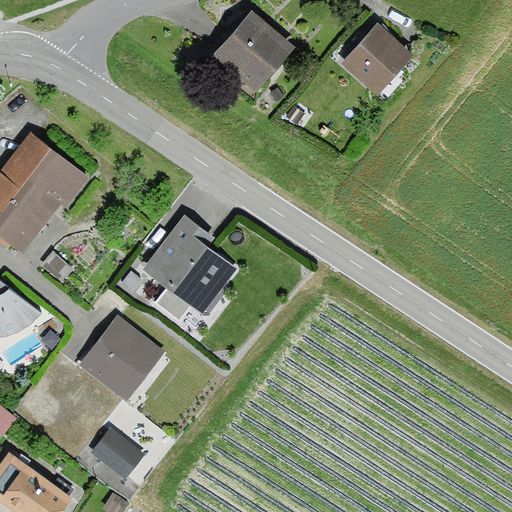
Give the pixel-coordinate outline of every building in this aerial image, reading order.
[(241,65),(259,80),(288,46),(251,15),(218,53),(237,69),(241,65)] [(378,89),(408,56),(376,27),(346,60),(378,89)] [(35,136),(0,181),(0,233),(21,250),(60,200),(70,208),(91,180),(35,136)] [(169,244),(150,268),(169,283),(154,302),(179,321),(205,287),(220,284),(232,269),(202,245),(208,237),(184,218),(166,242),(169,244)] [(60,278),(69,268),(53,253),(44,263),(60,278)] [(17,327),(28,320),(38,309),(0,278),(0,332),(4,332),(17,327)] [(140,365),(146,370),(160,352),(116,318),(83,362),(121,391),(140,365)] [(0,406),(0,421),(5,425),(12,417),(0,406)] [(94,450),(125,474),(140,455),(109,430),(94,450)] [(0,466),(0,494),(24,511),(56,511),(68,497),(9,454),(0,466)]
